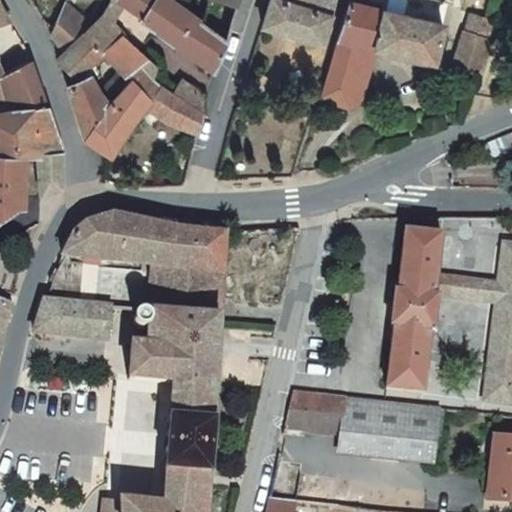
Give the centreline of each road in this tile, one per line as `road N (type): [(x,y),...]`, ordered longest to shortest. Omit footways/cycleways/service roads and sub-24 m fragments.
road 1 (residential): [(316,200),(250,511)]
road 2 (unclassified): [(187,206),(257,0)]
road 3 (tertiary): [(87,201),(36,48),(7,0)]
road 4 (tertiary): [(67,209),(48,240),(0,402)]
road 5 (tertiary): [(347,188),(511,118)]
road 6 (tertiary): [(511,202),(404,201),(347,188)]
road 7 (tertiary): [(316,200),(187,206)]
